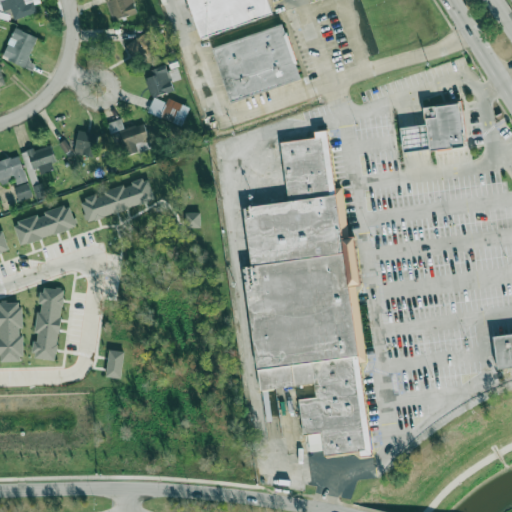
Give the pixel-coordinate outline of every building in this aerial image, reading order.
[(0,0),(0,12),(11,9),(14,19),(37,13),(34,4),(41,3),(39,0),(0,0)] [(132,0),(106,0),(111,20),(136,14),(132,0)] [(200,35),(187,0),(267,0),(271,10),(200,35)] [(230,100),(212,44),(281,21),(300,77),(230,100)] [(33,69),(36,62),(28,59),(37,37),(14,28),(3,58),(33,69)] [(137,63),(160,51),(150,31),(127,43),(137,63)] [(174,90),(166,66),(143,74),(151,98),(174,90)] [(167,100),(167,101),(153,97),(149,113),(185,121),(189,105),(167,100)] [(405,151),(430,147),(430,150),(465,146),(460,102),(425,107),(427,123),(402,127),(405,151)] [(107,123),(110,134),(119,131),(126,156),(152,148),(145,123),(124,129),(121,119),(107,123)] [(74,154),(94,157),(97,133),(77,130),(74,154)] [(331,458),(378,451),(356,287),(369,286),(364,238),(351,239),(337,132),(320,133),(321,139),(283,144),(291,203),(249,208),(257,266),(248,267),(263,392),(299,388),(304,438),(328,436),(331,458)] [(57,168),(49,144),(22,153),(29,174),(39,171),(40,174),(57,168)] [(0,160),(0,184),(14,181),(15,184),(26,182),(20,156),(0,160)] [(155,201),(148,177),(132,182),(132,184),(80,199),(87,221),(155,201)] [(14,187),(18,201),(32,197),(28,183),(14,187)] [(20,244),(77,228),(71,205),(14,222),(20,244)] [(186,228),(201,227),(200,212),(185,213),(186,228)] [(0,254),(9,252),(3,230),(0,230),(0,254)] [(57,360),(63,289),(42,287),(39,311),(38,311),(33,358),(57,360)] [(0,361),(23,361),(23,334),(22,334),(22,301),(0,301),(0,361)] [(511,366),(511,333),(494,336),(498,369),(511,366)] [(124,351),(109,350),(106,377),(121,378),(124,351)] [(269,390),(270,398),(264,399),(266,415),(277,413),(273,390),(269,390)]
